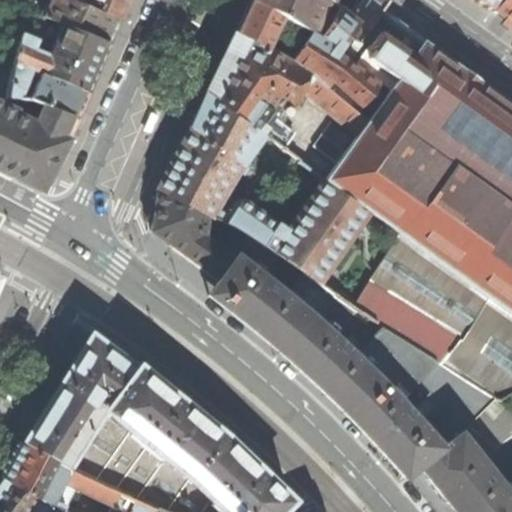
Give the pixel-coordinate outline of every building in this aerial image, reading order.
[(108,43),(115,29),(120,19),(125,6),(126,0),(0,0),(27,10),(108,43)] [(251,0),(245,15),(236,34),(267,50),(283,17),(252,0),(251,0)] [(252,0),(283,17),(284,15),(302,24),(303,24),(312,28),(325,0),(328,0),(329,1),(333,4),(335,0),(356,0),(358,1),(349,16),(359,23),(367,29),(384,3),(379,0),(252,0)] [(475,0),(497,15),(508,0),(475,0)] [(511,0),(508,0),(497,15),(511,26),(511,0)] [(338,55),(359,23),(349,16),(345,14),(349,8),(341,3),(338,8),(333,4),(329,1),(325,11),(330,15),(317,36),(313,33),(291,64),(310,74),(327,88),(332,81),(360,105),(375,84),(338,55)] [(39,71),(42,73),(86,92),(96,69),(108,43),(27,10),(14,58),(7,96),(28,98),(32,88),(23,84),(30,69),(39,72),(39,71)] [(370,27),(379,34),(389,20),(379,13),(370,27)] [(336,165),(324,182),(369,214),(399,234),(487,296),(511,315),(511,107),(433,52),(389,20),(379,34),(370,46),(369,47),(374,51),(369,60),(397,80),(389,91),(367,121),(357,136),(353,141),(329,123),(312,148),(336,165)] [(226,54),(221,63),(291,107),(295,108),(303,92),(357,136),(367,121),(327,88),(310,74),(291,64),(267,50),(236,34),(226,54)] [(354,65),(389,91),(397,80),(369,60),(374,51),(369,47),(370,46),(369,45),(354,65)] [(217,72),(207,92),(257,132),(263,136),(265,134),(284,148),(295,133),(275,118),(278,114),(217,72)] [(80,105),(86,92),(42,73),(30,99),(43,105),(74,117),(80,105)] [(438,359),(500,399),(511,392),(511,315),(487,296),(399,234),(374,273),(370,270),(367,263),(365,257),(366,250),(364,241),(355,235),(369,214),(324,182),(322,180),(287,230),(243,200),(236,201),(226,216),(217,211),(240,172),(245,175),(249,168),(245,166),(264,137),(263,136),(257,132),(207,92),(191,129),(172,160),(158,188),(158,190),(208,215),(212,217),(222,221),(224,220),(234,225),(259,241),(259,243),(264,246),(270,240),(278,244),(272,251),(277,255),(303,272),(335,293),(337,293),(376,319),(379,319),(426,350),(438,359)] [(0,148),(10,154),(48,173),(74,117),(43,105),(34,124),(12,114),(13,111),(0,105),(0,148)] [(452,511),(511,511),(511,500),(459,435),(493,398),(383,327),(353,357),(331,337),(357,310),(336,295),(335,293),(303,272),(284,296),(261,277),(277,255),(272,251),(264,246),(259,243),(250,238),(235,259),(205,237),(208,215),(158,190),(151,230),(192,262),(216,280),(241,299),(262,315),(306,353),(323,369),(379,425),(406,454),(423,474),(452,511)] [(57,388),(24,443),(87,479),(119,491),(161,511),(279,511),(290,502),(265,478),(223,438),(162,387),(144,373),(139,369),(137,370),(91,335),(57,388)] [(161,511),(119,491),(87,479),(24,443),(13,461),(3,478),(4,480),(41,502),(43,501),(50,505),(65,511),(161,511)] [(0,486),(0,511),(65,511),(50,505),(43,501),(41,502),(4,480),(0,486)]
